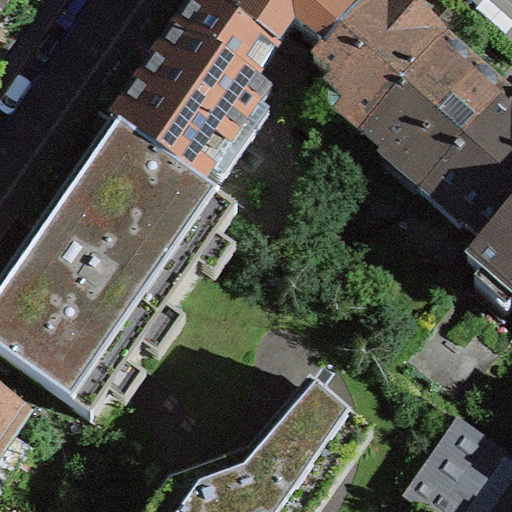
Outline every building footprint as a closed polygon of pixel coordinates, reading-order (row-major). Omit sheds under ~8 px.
[(201,0),(161,57),(113,124),(200,186),(266,91),(254,83),(276,50),(204,0),(201,0)] [(294,25),(329,50),(372,0),(204,0),(276,50),(294,25)] [(511,102),(457,54),(439,38),(440,38),(438,29),(428,21),(420,20),(419,21),(396,0),(372,0),(329,50),(315,65),(333,81),(326,89),(370,128),(361,137),(386,158),(397,157),(460,214),(461,225),(485,246),(511,216),(511,102)] [(200,186),(113,124),(58,202),(0,282),(0,366),(55,406),(90,356),(207,192),(200,186)] [(511,303),(511,216),(485,246),(469,265),(511,303)] [(169,486),(150,511),(323,511),(382,435),(312,387),(250,455),(196,475),(169,486)] [(0,457),(29,416),(0,395),(0,457)] [(458,420),(441,445),(405,496),(427,511),(459,511),(502,451),(458,420)]
